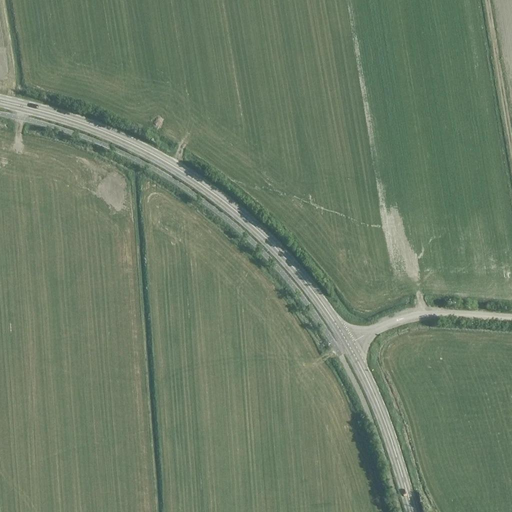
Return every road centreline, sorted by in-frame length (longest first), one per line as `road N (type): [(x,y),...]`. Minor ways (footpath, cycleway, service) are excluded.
road 1 (secondary): [(0,101),(121,139),(196,181),(278,251),(347,345)]
road 2 (secondary): [(347,345),(412,511)]
road 3 (unclassified): [(347,345),(411,314),(511,317)]
road 4 (track): [(511,147),(487,0)]
